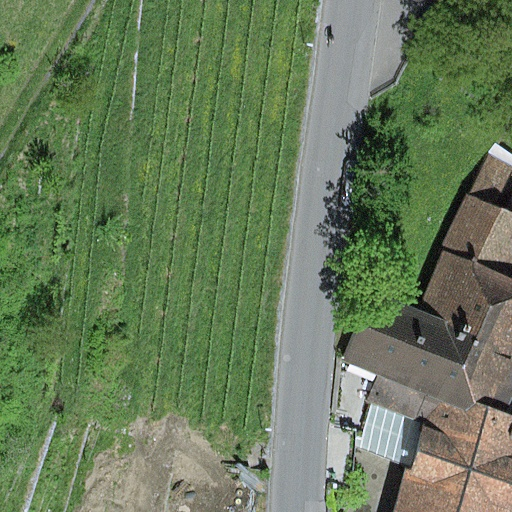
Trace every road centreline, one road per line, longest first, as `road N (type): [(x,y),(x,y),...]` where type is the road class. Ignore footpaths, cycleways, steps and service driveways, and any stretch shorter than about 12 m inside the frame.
road 1 (tertiary): [(351,37),(313,341),(302,511)]
road 2 (track): [(84,0),(0,156)]
